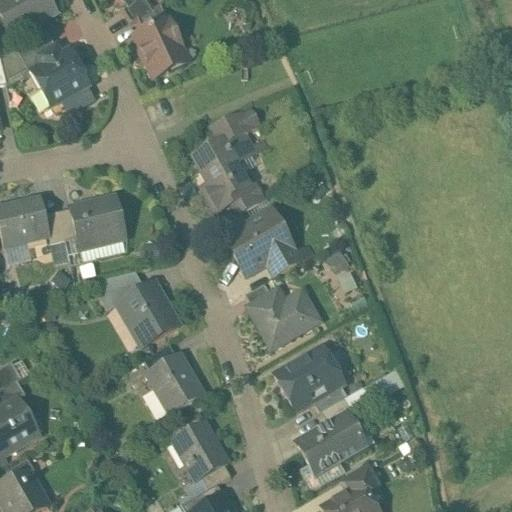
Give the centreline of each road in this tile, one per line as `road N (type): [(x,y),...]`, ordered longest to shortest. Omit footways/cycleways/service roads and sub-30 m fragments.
road 1 (residential): [(143,143),(221,310),(279,511)]
road 2 (residential): [(74,0),(143,143)]
road 3 (residential): [(143,143),(0,170)]
